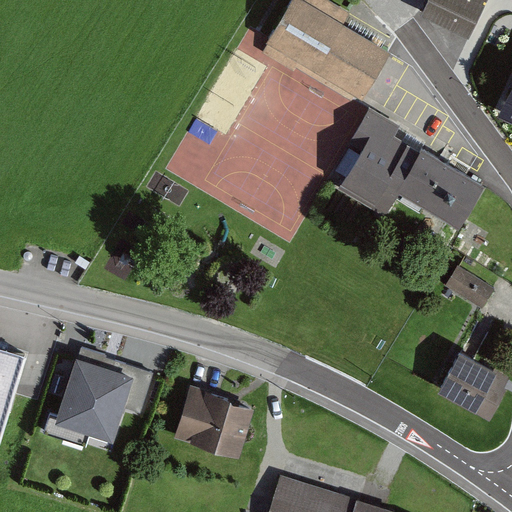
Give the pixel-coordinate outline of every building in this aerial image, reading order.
[(329,0),(292,0),(264,49),(294,66),(300,56),(364,93),(389,51),(343,24),(350,12),(329,0)] [(511,0),(436,0),(429,17),(459,29),(451,49),(511,73),(511,0)] [(399,146),(389,140),(398,126),(371,110),(353,139),(366,147),(343,185),(385,210),(395,195),(420,209),(424,201),(459,222),(482,183),(421,147),(420,150),(402,140),(399,146)] [(446,288),(484,310),(497,288),(460,265),(446,288)] [(0,439),(28,347),(0,338),(0,439)] [(440,385),(499,419),(511,395),(511,373),(463,346),(440,385)] [(135,381),(78,361),(55,427),(112,447),(135,381)] [(195,383),(178,438),(246,458),(263,404),(195,383)] [(277,511),(414,511),(287,476),(277,511)]
